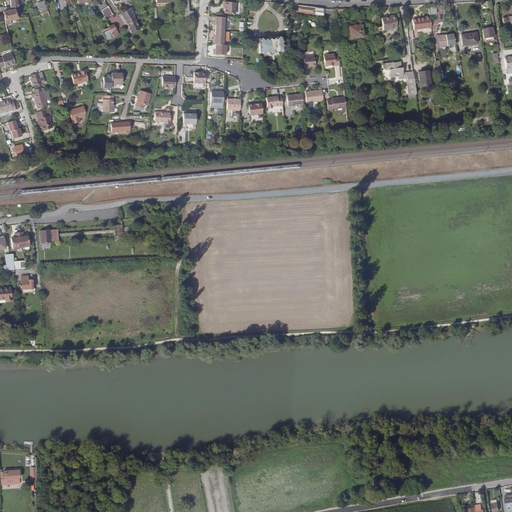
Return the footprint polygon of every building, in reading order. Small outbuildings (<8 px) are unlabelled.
[(36,2),(37,12),(45,11),(44,1),(36,2)] [(314,15),(315,7),(296,5),(295,12),(314,15)] [(104,19),(112,15),(107,6),(100,10),(104,19)] [(336,13),(335,9),(326,9),(315,7),(314,15),(320,16),(321,14),(336,15),(336,13)] [(3,21),(14,19),(13,9),(2,10),(3,21)] [(135,20),(134,18),(130,10),(121,14),(126,24),(135,20)] [(394,15),(387,16),(387,17),(380,18),(382,30),(390,30),(390,28),(395,28),(394,15)] [(511,15),(501,17),(502,26),(511,25),(511,26),(511,25),(511,15)] [(430,18),(423,18),(412,20),(413,30),(431,28),(430,18)] [(102,31),(105,41),(118,34),(114,25),(109,27),(102,31)] [(358,26),(346,28),(347,39),(360,38),(358,26)] [(492,28),(482,29),(484,45),(494,44),(492,28)] [(475,32),(461,34),(462,45),(477,43),(475,32)] [(452,34),(438,36),(439,46),(454,44),(452,34)] [(287,36),(257,39),(259,54),(288,51),(287,36)] [(213,53),(225,53),(225,43),(215,43),(215,49),(213,49),(213,53)] [(0,57),(0,66),(4,66),(4,67),(11,65),(15,64),(12,54),(2,57),(0,57)] [(335,54),(324,55),(325,65),(334,65),(339,65),(339,56),(335,57),(335,54)] [(314,56),(303,57),(304,69),(308,68),(308,67),(315,67),(314,56)] [(415,95),(412,73),(401,74),(400,69),(399,69),(399,63),(383,65),(384,71),(387,71),(388,77),(396,76),(396,78),(396,80),(405,79),(407,95),(409,95),(415,95)] [(84,71),(79,72),(79,74),(71,76),(72,84),(76,83),(76,84),(81,84),(81,82),(86,81),(84,71)] [(205,82),(206,71),(194,71),(194,82),(205,82)] [(428,71),(419,72),(420,86),(430,85),(428,71)] [(42,83),(38,72),(30,75),(33,85),(42,83)] [(122,72),(118,72),(118,73),(116,73),(112,73),(112,76),(112,84),(122,84),(122,72)] [(188,72),(183,72),(182,82),(192,83),(192,76),(188,76),(188,72)] [(112,76),(104,76),(104,82),(102,82),(102,90),(104,90),(112,90),(112,76)] [(163,87),(176,87),(176,77),(164,76),(163,87)] [(323,100),(322,93),(321,89),(306,91),(307,101),(323,100)] [(48,105),(43,90),(42,91),(35,93),(32,94),(33,97),(34,97),(37,108),(48,105)] [(211,90),(210,101),(223,102),(223,91),(211,90)] [(151,93),(141,91),(135,108),(142,110),(144,105),(147,105),(151,93)] [(293,108),(303,108),(301,93),(287,94),(288,105),(293,104),(293,108)] [(113,96),(105,95),(105,99),(102,99),(102,112),(113,111),(113,104),(113,99),(113,96)] [(278,106),(282,106),(281,97),(277,97),(277,96),(266,97),(267,107),(272,107),(272,106),(278,105),(278,106)] [(346,107),(345,97),(332,98),(332,99),(326,99),(327,109),(346,107)] [(226,108),(240,109),(240,98),(227,98),(226,108)] [(12,111),(16,110),(13,101),(10,102),(9,99),(0,101),(0,113),(12,110),(12,111)] [(249,114),(262,113),(261,102),(248,103),(249,114)] [(83,107),(68,111),(72,124),(79,122),(78,119),(84,117),(85,114),(83,107)] [(48,115),(46,109),(37,112),(39,119),(40,119),(43,126),(44,129),(52,127),(49,115),(48,115)] [(160,112),(156,112),(156,121),(159,121),(166,122),(170,122),(170,113),(160,113),(160,112)] [(196,113),(191,113),(188,113),(184,113),(183,123),(195,124),(196,113)] [(16,120),(7,122),(9,131),(12,130),(14,138),(23,135),(21,128),(18,128),(16,120)] [(131,120),(113,120),(113,130),(131,130),(131,120)] [(15,146),(17,154),(24,152),(22,144),(15,146)] [(115,239),(123,238),(122,227),(114,228),(115,239)] [(52,242),(52,231),(42,231),(42,244),(52,244),(52,242)] [(22,232),(14,234),(15,238),(10,239),(12,249),(29,246),(27,236),(23,237),(22,232)] [(7,271),(14,270),(13,261),(13,255),(9,256),(6,256),(7,271)] [(27,276),(21,277),(21,285),(19,285),(20,287),(21,286),(22,289),(24,289),(24,293),(26,293),(26,296),(34,295),(33,281),(28,281),(27,276)] [(10,288),(0,289),(0,300),(5,300),(5,302),(12,301),(10,288)] [(498,447),(509,446),(508,441),(507,441),(507,438),(499,439),(499,441),(498,442),(498,447)]
